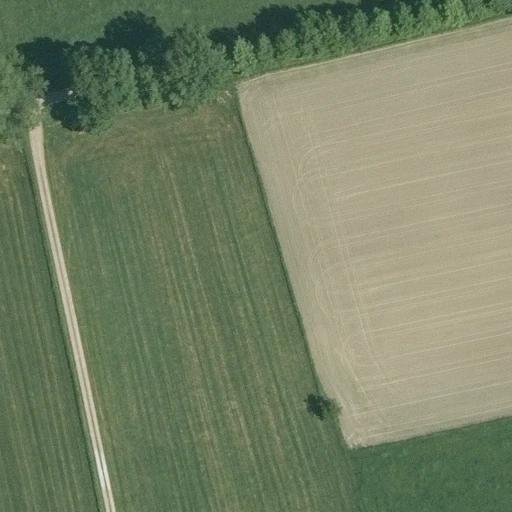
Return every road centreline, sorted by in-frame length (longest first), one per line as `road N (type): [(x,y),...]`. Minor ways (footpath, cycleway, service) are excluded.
road 1 (unclassified): [(0,111),(477,0)]
road 2 (unknown): [(22,106),(108,511)]
